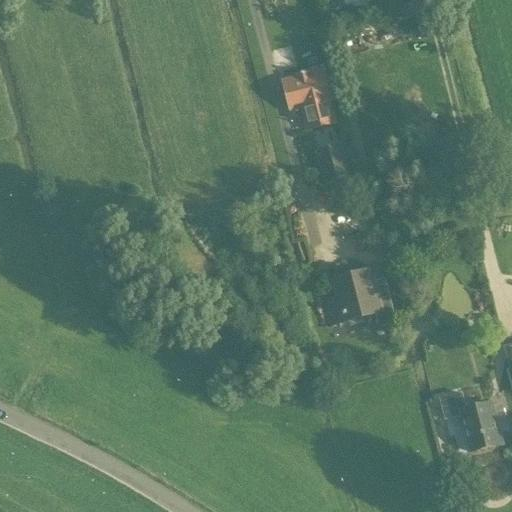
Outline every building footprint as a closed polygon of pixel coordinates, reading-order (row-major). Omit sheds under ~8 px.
[(323,0),(327,13),(351,7),(349,0),(323,0)] [(295,77),(281,81),(289,113),(300,111),(306,133),(337,125),(327,89),(323,71),(310,74),(309,73),(295,76),(295,77)] [(318,152),(326,183),(349,177),(341,146),(318,152)] [(377,330),(396,326),(387,287),(374,290),(369,272),(334,281),(338,301),(324,304),(329,326),(374,316),(377,330)] [(462,395),(439,402),(445,422),(462,418),(471,453),(502,445),(496,421),(505,419),(502,406),(493,408),(492,404),(466,411),(462,395)]
